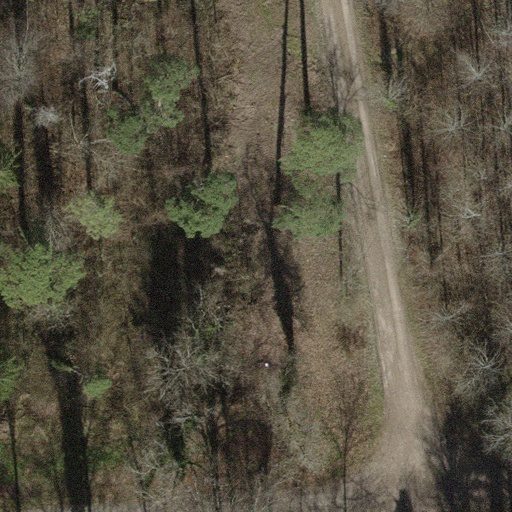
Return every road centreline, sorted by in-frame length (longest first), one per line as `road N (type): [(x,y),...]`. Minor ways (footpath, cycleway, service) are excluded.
road 1 (track): [(410,499),(416,426),(340,0)]
road 2 (track): [(269,511),(410,499)]
